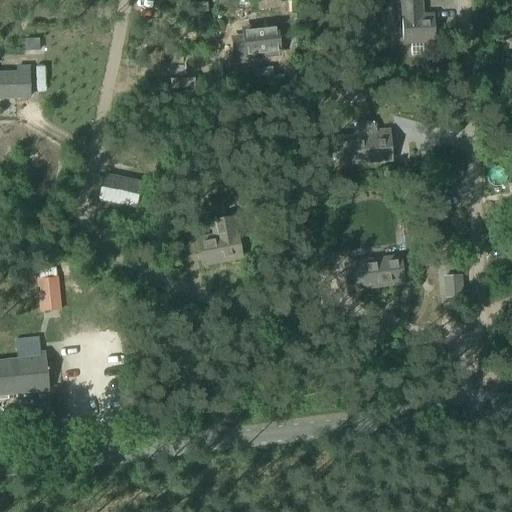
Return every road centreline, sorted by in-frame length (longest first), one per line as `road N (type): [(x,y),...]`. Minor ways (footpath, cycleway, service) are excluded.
road 1 (unknown): [(128,0),(99,132),(103,209),(114,233),(207,290),(475,340)]
road 2 (unclassified): [(511,401),(0,458)]
road 3 (unknown): [(474,299),(456,0)]
